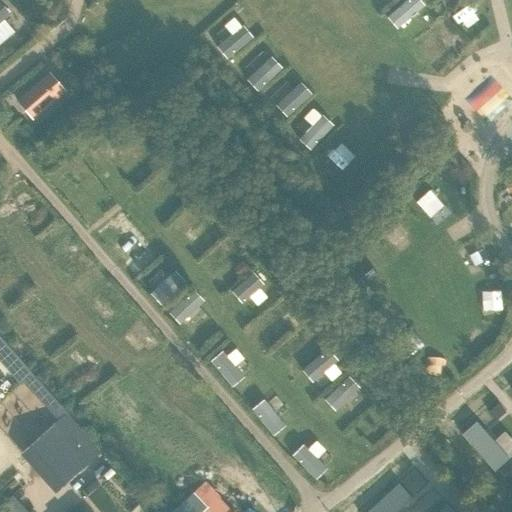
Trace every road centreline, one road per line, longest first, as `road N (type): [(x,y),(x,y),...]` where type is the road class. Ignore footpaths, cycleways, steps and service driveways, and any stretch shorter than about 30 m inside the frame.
road 1 (unclassified): [(329,511),(511,354)]
road 2 (unclassified): [(511,256),(483,201),(486,148),(511,124)]
